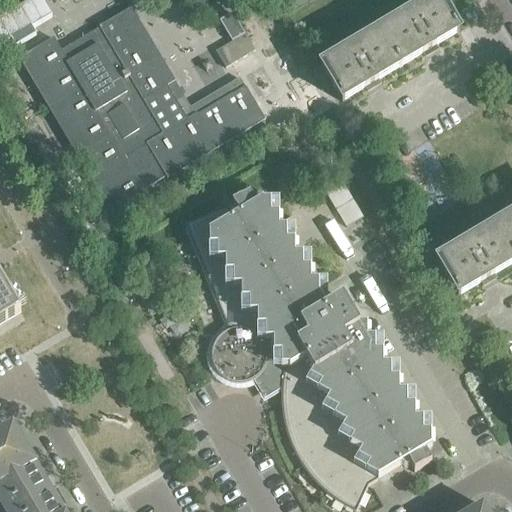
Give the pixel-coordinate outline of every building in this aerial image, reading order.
[(424,58),(437,50),(435,47),(459,33),(438,0),(435,0),(436,0),(438,4),(428,9),(426,6),(390,27),(392,30),(382,37),(380,33),(379,33),(400,68),(423,54),(424,58)] [(97,191),(98,191),(118,224),(116,225),(117,226),(151,206),(151,204),(149,205),(140,190),(147,186),(149,188),(165,178),(166,181),(167,180),(167,179),(214,150),(215,152),(216,151),(215,150),(263,122),(263,123),(264,122),(245,89),(244,89),(239,80),(190,110),(173,83),(172,84),(129,12),(131,11),(130,10),(99,29),(99,30),(89,36),(91,39),(85,43),(83,40),(66,50),(68,54),(62,58),(52,42),(54,41),(53,40),(18,61),(19,62),(20,61),(77,157),(76,158),(77,158),(78,158),(92,181),(97,191)] [(232,43),(244,36),(232,15),(219,23),(231,44),(232,43)] [(341,103),(364,89),(365,89),(367,92),(379,84),(377,81),(400,68),(379,33),(379,34),(381,37),(371,43),(369,40),(332,61),(334,65),(325,70),(323,67),(321,68),(341,103)] [(254,53),(244,36),(232,43),(232,44),(224,48),(234,65),(254,53)] [(346,187),(329,196),(346,227),(364,217),(346,187)] [(281,408),(282,414),(283,420),(284,426),(285,432),(287,438),(289,443),(291,449),(293,454),(296,459),(299,464),(302,469),(305,474),(309,478),(313,483),(317,487),(321,491),(325,495),(329,498),(334,502),(339,505),(348,511),(350,511),(356,511),(368,488),(407,464),(414,474),(431,464),(425,454),(431,450),(359,329),(343,301),(326,311),(262,204),(256,207),(250,197),(232,207),(234,210),(228,214),(226,210),(185,227),(228,333),(226,334),(223,336),(221,337),(219,339),(217,342),(215,344),(214,347),(213,349),(212,352),(211,355),(211,358),(211,361),(211,364),(212,367),(213,370),(214,372),(216,375),(218,377),(220,379),(222,381),(224,383),(227,384),(230,385),(233,386),(236,387),(238,387),(241,387),(244,386),(247,386),(250,385),(253,383),(255,382),(257,380),(260,378),(262,376),(281,391),(281,403),(281,408)] [(511,218),(506,222),(509,226),(498,232),(496,228),(496,229),(511,256),(511,218)] [(511,256),(496,229),(495,229),(497,233),(487,239),(485,235),(449,257),(451,260),(441,266),(439,262),(437,264),(458,298),(481,284),(483,287),(495,280),(494,277),(511,265),(511,256)] [(0,278),(0,325),(20,313),(0,278)] [(0,511),(0,509),(1,511),(60,511),(12,429),(0,436),(0,511)]
